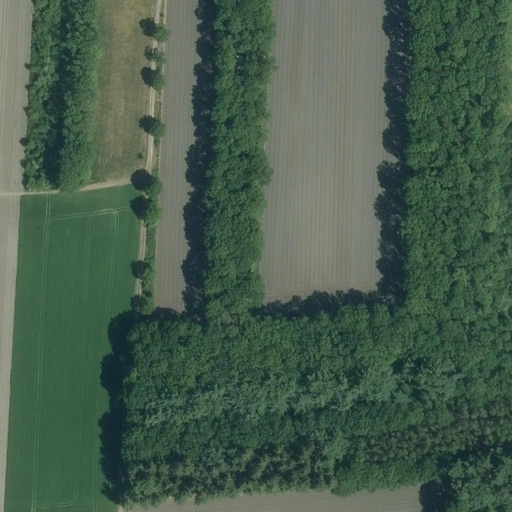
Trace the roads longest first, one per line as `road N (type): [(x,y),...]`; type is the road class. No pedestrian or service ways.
road 1 (track): [(127,417),(148,176)]
road 2 (track): [(158,0),(148,176)]
road 3 (track): [(0,195),(148,176)]
